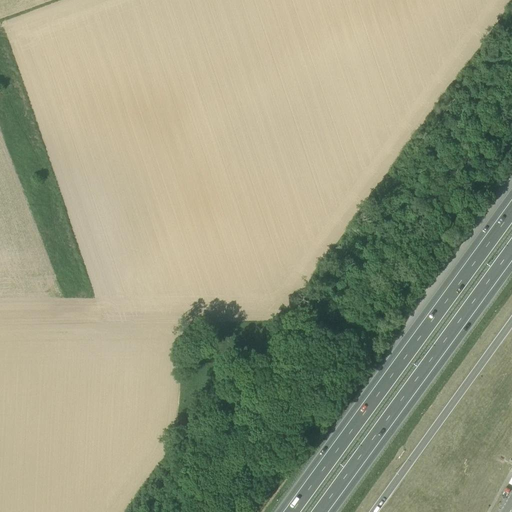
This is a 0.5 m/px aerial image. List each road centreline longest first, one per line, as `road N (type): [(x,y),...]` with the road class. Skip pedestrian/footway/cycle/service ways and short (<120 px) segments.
road 1 (motorway): [(511,205),(289,511)]
road 2 (motorway): [(324,511),(511,254)]
